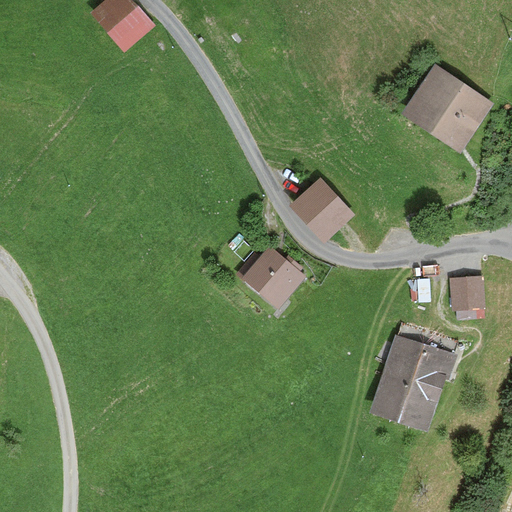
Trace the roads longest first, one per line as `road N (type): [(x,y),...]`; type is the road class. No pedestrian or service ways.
road 1 (unclassified): [(148,0),(186,41),(287,217),(314,247),(371,261),(465,245),(511,252)]
road 2 (track): [(0,278),(34,322),(55,377),(69,451),(69,511)]
